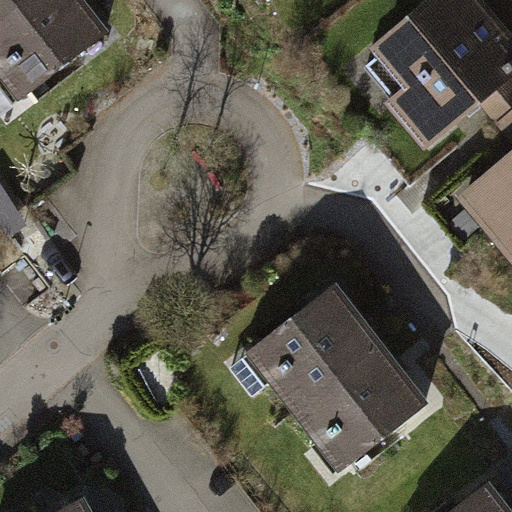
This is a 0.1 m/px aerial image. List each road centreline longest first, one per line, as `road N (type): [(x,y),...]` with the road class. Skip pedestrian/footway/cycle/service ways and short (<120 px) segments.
road 1 (residential): [(196,98),(147,115),(119,158),(116,307)]
road 2 (residential): [(185,511),(59,361)]
road 3 (residential): [(272,202),(276,178),(261,131),(243,113),(196,98)]
